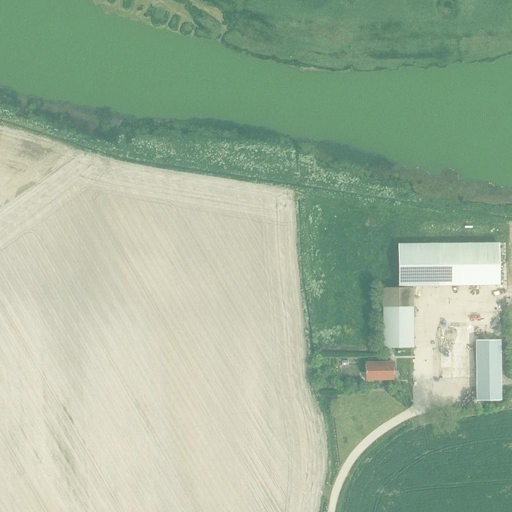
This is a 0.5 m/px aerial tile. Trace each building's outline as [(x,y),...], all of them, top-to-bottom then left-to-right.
[(102,0),(101,3),(109,9),(115,1),(113,0),(102,0)] [(511,249),(440,249),(440,290),(511,290),(511,249)] [(383,287),(383,348),(413,347),(413,287),(383,287)] [(502,400),(500,340),(476,340),(478,400),(502,400)] [(394,363),(366,364),(367,383),(395,382),(394,363)]
